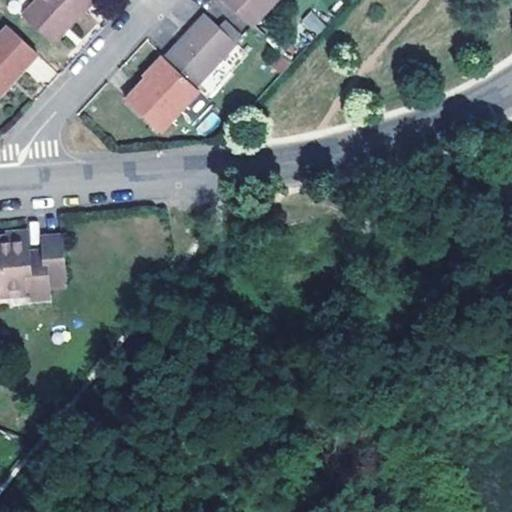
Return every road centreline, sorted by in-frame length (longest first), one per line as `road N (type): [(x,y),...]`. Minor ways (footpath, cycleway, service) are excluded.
road 1 (tertiary): [(14,184),(333,151),(511,87)]
road 2 (residential): [(162,0),(27,145),(14,184)]
